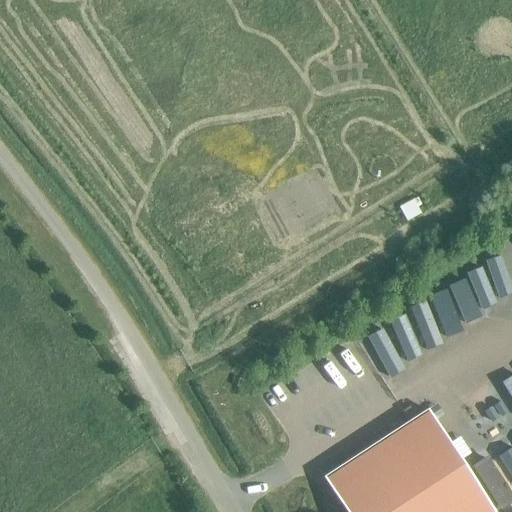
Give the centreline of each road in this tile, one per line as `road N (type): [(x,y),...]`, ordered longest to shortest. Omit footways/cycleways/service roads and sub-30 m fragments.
road 1 (unclassified): [(229,511),(135,351),(0,161)]
road 2 (unknown): [(310,452),(289,414),(363,371)]
